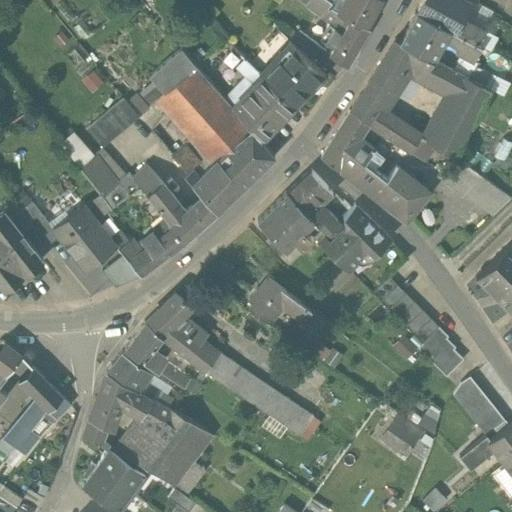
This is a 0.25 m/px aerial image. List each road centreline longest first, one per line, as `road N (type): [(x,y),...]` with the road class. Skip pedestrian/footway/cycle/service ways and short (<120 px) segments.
road 1 (residential): [(298,152),(388,217),(511,382)]
road 2 (residential): [(298,152),(177,270),(135,303),(80,325)]
road 3 (residential): [(400,0),(340,101),(298,152)]
road 4 (residential): [(80,325),(87,400),(57,488)]
